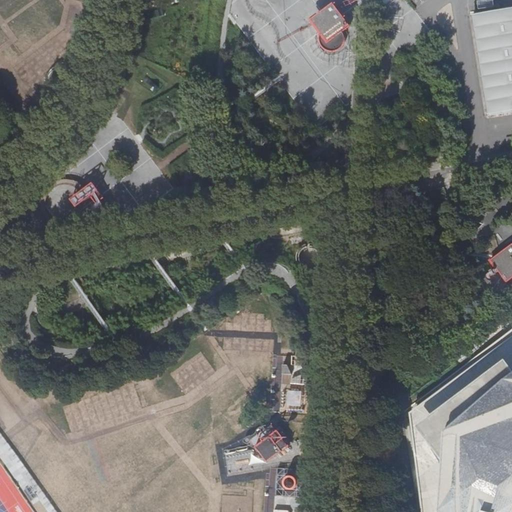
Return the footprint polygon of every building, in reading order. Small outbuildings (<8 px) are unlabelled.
[(344,32),(343,31),(350,26),(333,3),(311,21),(321,34),(320,38),(320,40),(321,42),(322,45),(324,47),(326,49),(329,51),(331,51),(333,51),(336,51),(338,50),(340,49),(343,45),(344,43),(345,39),(345,37),(345,35),(344,33),(344,32)] [(511,9),(473,15),(488,115),(511,110),(511,9)] [(77,186),(66,194),(71,202),(87,190),(98,206),(105,201),(88,178),(77,186)] [(505,281),(507,284),(511,279),(511,245),(496,257),(490,261),(505,281)] [(511,511),(511,330),(408,410),(422,511),(511,511)] [(259,452),(265,460),(286,444),(270,422),(249,438),(256,446),(225,452),(227,458),(259,452)]
